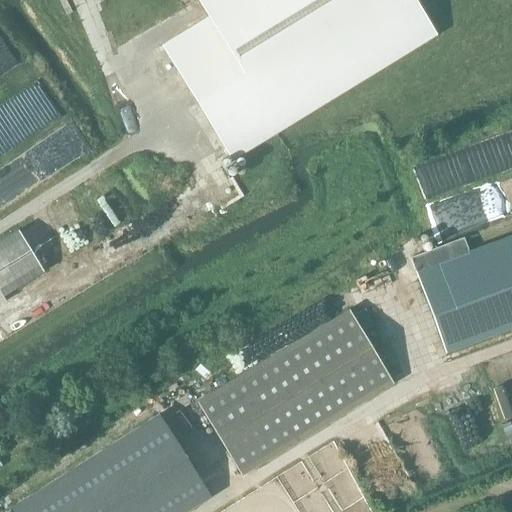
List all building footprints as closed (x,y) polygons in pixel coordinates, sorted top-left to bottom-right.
[(197,0),(208,17),(161,46),(230,158),(435,32),(415,0),(197,0)] [(511,134),(406,165),(417,202),(438,197),(438,196),(511,175),(511,134)] [(154,198),(167,189),(156,171),(142,180),(154,198)] [(464,238),(410,258),(445,352),(511,326),(511,237),(469,253),(464,238)] [(197,402),(241,475),(392,383),(349,311),(197,402)] [(90,458),(10,509),(11,511),(185,511),(211,496),(159,414),(90,458)]
